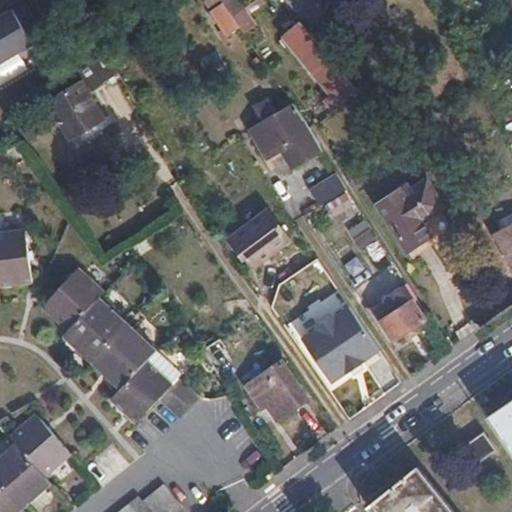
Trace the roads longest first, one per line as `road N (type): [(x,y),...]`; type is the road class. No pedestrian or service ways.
road 1 (unknown): [(346,456),(188,204)]
road 2 (secondary): [(511,335),(320,473)]
